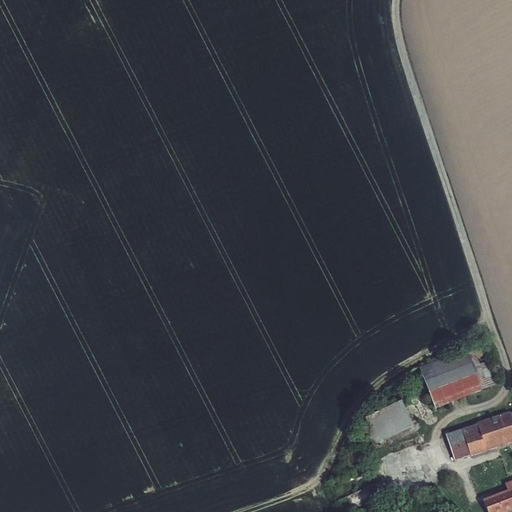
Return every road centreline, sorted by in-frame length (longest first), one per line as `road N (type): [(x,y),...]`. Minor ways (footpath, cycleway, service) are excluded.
road 1 (track): [(401,0),(397,18),(429,144),(505,408),(363,467)]
road 2 (track): [(251,511),(316,483),(351,412),(408,363),(485,326)]
